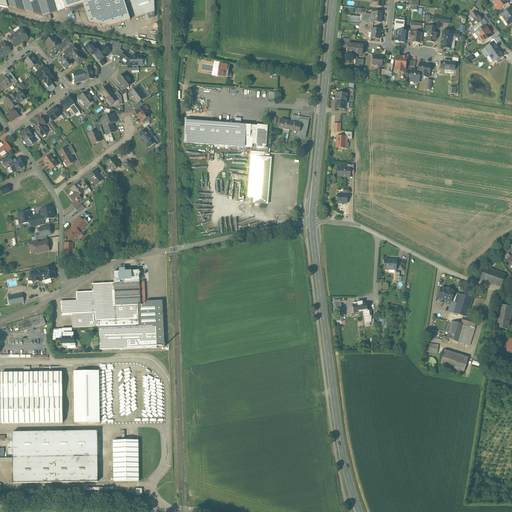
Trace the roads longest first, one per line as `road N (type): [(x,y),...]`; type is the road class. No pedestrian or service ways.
road 1 (secondary): [(359,511),(345,466),(312,223)]
road 2 (residential): [(312,223),(118,260),(63,291)]
road 3 (secondary): [(312,223),(333,0)]
road 4 (unclassified): [(511,295),(358,226),(312,223)]
road 5 (unclassified): [(0,502),(71,499),(130,511)]
